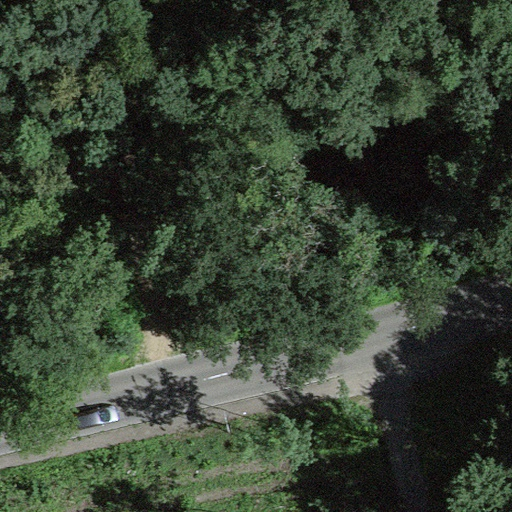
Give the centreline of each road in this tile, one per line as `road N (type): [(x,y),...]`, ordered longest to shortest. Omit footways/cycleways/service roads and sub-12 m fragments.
road 1 (tertiary): [(511,296),(384,340),(0,430)]
road 2 (track): [(91,0),(167,386)]
road 3 (track): [(420,511),(384,340)]
